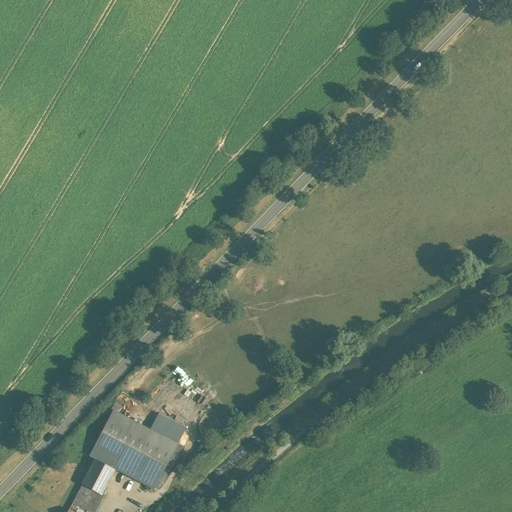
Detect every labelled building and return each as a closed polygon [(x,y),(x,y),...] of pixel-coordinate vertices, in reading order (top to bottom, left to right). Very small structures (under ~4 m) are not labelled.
[(179,366),(163,382),(174,392),(189,376),(179,366)] [(113,413),(90,457),(95,459),(95,460),(114,470),(114,471),(116,473),(117,471),(154,490),(177,446),(149,431),(113,413)] [(149,431),(177,446),(186,429),(158,414),(149,431)] [(114,470),(95,460),(82,485),(87,488),(101,495),(114,471),(114,470)] [(82,485),(68,511),(70,511),(74,511),(87,488),(82,485)]
